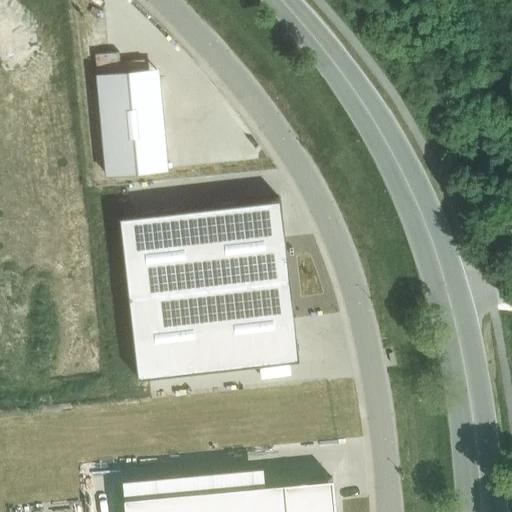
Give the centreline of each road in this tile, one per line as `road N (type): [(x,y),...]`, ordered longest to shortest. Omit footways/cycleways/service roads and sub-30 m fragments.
road 1 (unclassified): [(161,0),(273,126),(336,234),(373,368),(390,511)]
road 2 (secondary): [(480,492),(459,342),(414,197),(345,78),(280,0)]
